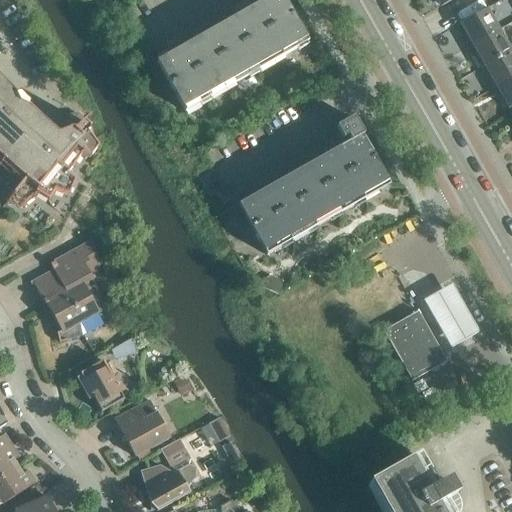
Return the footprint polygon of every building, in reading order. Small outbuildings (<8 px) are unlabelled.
[(264,0),(155,62),(184,112),(306,42),(282,0),(264,0)] [(471,45),(498,30),(485,9),(459,24),(471,45)] [(510,51),(498,30),(471,45),(476,54),(473,56),(480,69),(510,51)] [(511,55),(510,51),(480,69),(487,81),(491,79),(495,88),(511,78),(511,55)] [(508,109),(511,106),(511,78),(495,88),(508,109)] [(0,178),(3,182),(0,188),(0,189),(9,198),(0,209),(0,213),(11,199),(22,207),(37,195),(46,201),(47,202),(52,208),(60,214),(60,213),(53,208),(48,201),(54,193),(66,197),(66,198),(67,198),(74,181),(73,180),(73,181),(66,176),(81,155),(89,158),(97,149),(87,135),(89,129),(83,123),(83,120),(89,115),(88,114),(82,120),(77,114),(67,116),(65,108),(64,108),(66,116),(63,132),(56,135),(20,103),(0,80),(0,178)] [(348,142),(237,206),(265,256),(388,185),(360,137),(362,136),(352,118),(333,129),(340,141),(346,138),(348,142)] [(91,279),(96,277),(91,269),(109,259),(109,258),(100,263),(89,243),(59,260),(60,262),(55,265),(54,262),(49,265),(53,272),(32,283),(44,305),(45,305),(60,331),(56,333),(58,343),(82,337),(103,325),(97,314),(98,313),(87,293),(95,286),(91,279)] [(102,268),(108,280),(126,271),(119,258),(102,268)] [(439,291),(423,300),(450,350),(468,340),(479,334),(452,284),(439,291)] [(417,312),(382,332),(388,343),(396,357),(410,382),(416,379),(445,362),(444,359),(419,316),(417,312)] [(114,359),(135,354),(131,339),(110,350),(114,359)] [(100,413),(123,400),(102,361),(79,374),(100,413)] [(184,376),(170,383),(175,392),(179,399),(192,391),(188,384),(184,376)] [(114,421),(134,458),(169,439),(149,401),(139,407),(114,421)] [(0,437),(0,453),(11,447),(3,435),(0,437)] [(182,448),(178,441),(160,451),(164,458),(182,448)] [(18,458),(11,447),(0,453),(0,479),(17,469),(12,462),(18,458)] [(446,481),(434,488),(416,457),(390,471),(367,484),(382,511),(447,511),(442,503),(454,496),(446,481)] [(172,473),(159,466),(139,472),(144,487),(146,490),(148,489),(150,494),(146,495),(149,505),(155,511),(156,511),(189,494),(185,488),(194,478),(195,467),(188,464),(172,473)] [(21,475),(17,469),(0,479),(0,502),(2,505),(35,483),(27,471),(21,475)] [(53,511),(47,498),(16,511),(53,511)] [(174,511),(171,511),(233,511),(228,503),(217,509),(217,511),(174,511)]
